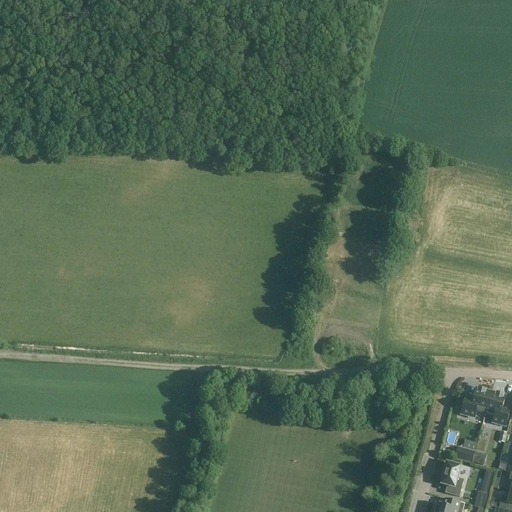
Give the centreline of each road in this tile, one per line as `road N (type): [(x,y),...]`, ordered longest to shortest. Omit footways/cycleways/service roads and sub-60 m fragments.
road 1 (track): [(9,355),(292,372),(356,368)]
road 2 (residential): [(417,511),(454,372)]
